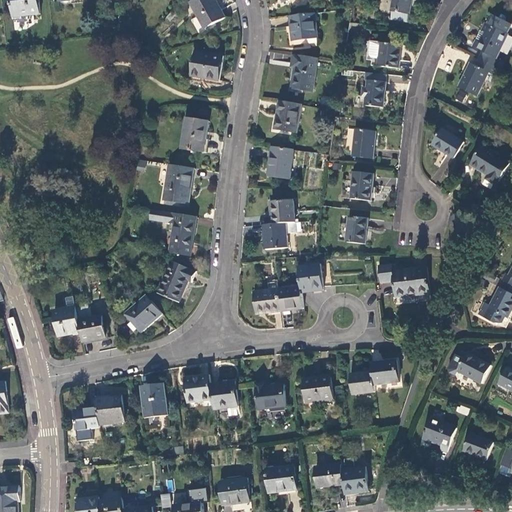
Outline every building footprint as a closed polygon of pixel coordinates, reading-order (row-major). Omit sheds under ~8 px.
[(39,0),(12,0),(14,13),(23,12),(24,16),(41,14),(39,0)] [(215,0),(197,0),(191,3),(205,29),(226,18),(215,0)] [(412,0),(393,0),(392,12),(410,15),(412,0)] [(315,14),(290,17),(293,42),(318,38),(315,14)] [(472,47),(482,52),(479,58),(497,67),(498,68),(501,61),(496,59),(508,35),(507,34),(511,25),(491,15),(487,24),(484,23),(480,31),(484,33),(479,43),(476,41),(472,47)] [(402,46),(381,44),(378,67),(400,69),(402,46)] [(225,57),(196,52),(192,77),(220,81),(225,57)] [(314,92),(319,59),(294,56),(293,64),(297,65),(293,89),(314,92)] [(497,67),(479,58),(476,65),(471,63),(459,88),(477,97),(489,72),(493,74),(497,67)] [(387,83),(368,81),(365,106),(384,108),(387,83)] [(302,106),(283,103),(280,118),(277,118),(275,131),(298,134),(302,106)] [(210,122),(188,118),(183,149),(205,153),(210,122)] [(444,130),(433,146),(455,159),(465,143),(444,130)] [(376,133),(357,131),(354,158),(374,160),(376,133)] [(511,164),(484,147),(472,166),(489,176),(487,179),(497,185),(511,164)] [(273,148),(269,177),(290,180),(294,151),(273,148)] [(195,169),(170,165),(164,201),(189,205),(195,169)] [(374,175),(354,173),(351,200),(371,202),(374,175)] [(294,201),(271,203),(273,225),(296,223),(294,201)] [(197,217),(152,210),(151,220),(176,225),(171,252),(176,253),(177,254),(191,256),(197,217)] [(368,219),(350,217),(347,242),(366,244),(368,219)] [(273,225),(264,226),(266,250),(288,249),(287,233),(296,233),(296,223),(273,225)] [(172,261),(158,294),(180,303),(189,282),(193,284),(198,272),(172,261)] [(320,264),(299,267),(301,287),(302,294),(324,291),(320,264)] [(378,266),(380,285),(394,283),(395,298),(430,293),(427,267),(391,272),(391,265),(378,266)] [(506,273),(502,280),(505,282),(511,285),(511,271),(510,275),(506,273)] [(268,283),(269,290),(254,292),(257,315),(282,312),(279,289),(278,282),(268,283)] [(511,286),(505,282),(501,288),(500,288),(491,305),(485,302),(479,314),(496,324),(502,323),(505,318),(507,318),(511,309),(511,286)] [(301,287),(279,289),(282,312),(304,310),(302,294),(301,287)] [(147,297),(126,315),(141,332),(162,314),(147,297)] [(90,304),(77,307),(82,333),(84,343),(108,338),(104,316),(93,318),(90,304)] [(77,307),(55,311),(60,337),(82,333),(77,307)] [(492,366),(468,354),(465,359),(457,355),(449,370),(450,373),(456,376),(458,372),(482,384),(492,366)] [(397,360),(371,364),(373,373),(374,386),(401,383),(397,360)] [(511,370),(507,368),(499,384),(511,390),(511,370)] [(373,373),(351,376),(353,396),(375,393),(374,386),(373,373)] [(209,376),(185,379),(188,404),(213,401),(211,386),(209,376)] [(314,378),(304,379),(307,404),(334,400),(331,378),(315,380),(314,378)] [(7,382),(0,382),(0,415),(10,414),(7,382)] [(213,401),(214,411),(239,408),(235,382),(211,386),(213,401)] [(265,384),(256,385),(260,411),(287,408),(284,385),(266,387),(265,384)] [(164,385),(143,388),(147,419),(168,416),(164,385)] [(122,395),(97,398),(99,408),(101,427),(126,423),(122,395)] [(468,416),(470,409),(459,405),(456,412),(468,416)] [(99,408),(75,411),(78,432),(101,429),(101,427),(99,408)] [(457,429),(431,419),(421,443),(430,447),(432,442),(442,446),(440,450),(448,453),(457,429)] [(494,444),(470,434),(463,451),(487,460),(494,444)] [(511,451),(509,449),(503,468),(511,471),(511,473),(511,451)] [(342,465),(315,469),(318,489),(344,485),(342,470),(342,465)] [(295,467),(267,470),(270,494),(298,490),(295,467)] [(370,493),(367,467),(342,470),(346,496),(370,493)] [(248,479),(219,483),(223,507),(251,503),(248,479)] [(20,487),(0,488),(0,511),(18,511),(18,502),(21,502),(20,487)] [(173,503),(189,502),(188,491),(172,493),(173,503)] [(161,508),(171,507),(170,493),(160,494),(161,508)] [(100,498),(78,501),(78,511),(101,511),(100,501),(100,498)] [(124,511),(123,498),(100,501),(101,511),(124,511)] [(202,511),(202,503),(173,506),(173,511),(202,511)]
